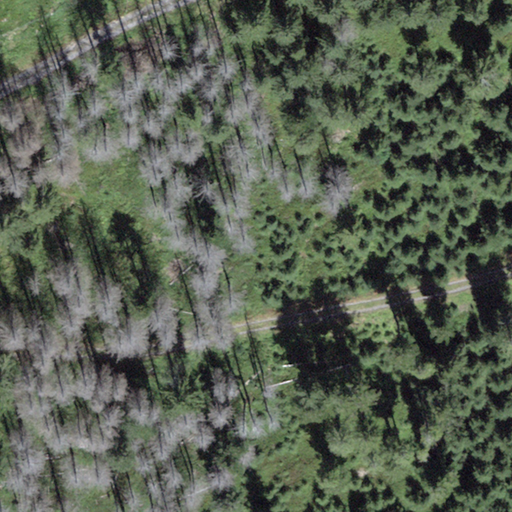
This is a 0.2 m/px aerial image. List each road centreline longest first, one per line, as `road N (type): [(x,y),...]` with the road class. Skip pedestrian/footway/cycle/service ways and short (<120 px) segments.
road 1 (track): [(0,353),(182,346),(511,272)]
road 2 (track): [(0,93),(181,0)]
